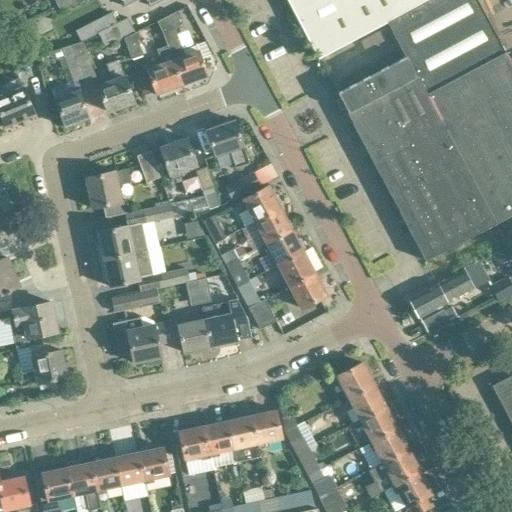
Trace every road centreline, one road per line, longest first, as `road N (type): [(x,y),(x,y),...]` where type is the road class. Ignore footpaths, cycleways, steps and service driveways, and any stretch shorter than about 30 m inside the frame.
road 1 (residential): [(102,409),(54,171),(59,156),(255,86)]
road 2 (residential): [(102,409),(242,379),(376,314)]
road 3 (residential): [(376,314),(255,86)]
road 4 (unclassified): [(486,511),(411,376)]
